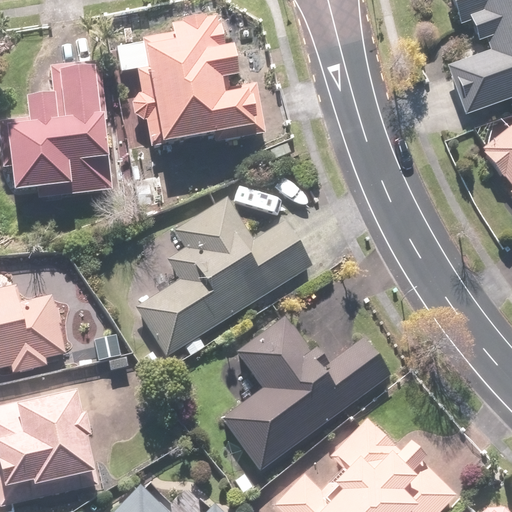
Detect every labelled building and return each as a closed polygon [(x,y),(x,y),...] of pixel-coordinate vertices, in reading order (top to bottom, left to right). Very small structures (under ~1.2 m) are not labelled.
[(511,0),(441,0),(453,29),(461,26),(467,42),(479,38),(485,53),(439,71),(458,121),(511,100),(511,0)] [(156,147),(159,147),(270,124),(263,91),(236,97),(232,79),(253,75),(247,46),(236,48),(232,27),(225,28),(223,17),(176,27),(177,35),(135,44),(156,147)] [(38,119),(3,120),(5,166),(20,166),(21,193),(63,191),(63,199),(119,196),(115,117),(107,118),(105,70),(71,72),(73,121),(65,121),(64,94),(36,96),(38,119)] [(511,127),(475,153),(491,180),(496,177),(505,192),(499,196),(511,215),(511,214),(511,127)] [(204,339),(319,265),(291,220),(258,241),(232,200),(177,235),(187,251),(170,262),(182,281),(141,308),(172,356),(185,348),(192,359),(209,348),(204,339)] [(0,368),(18,364),(20,374),(55,366),(53,357),(72,353),(59,297),(29,304),(25,286),(1,292),(0,287),(0,368)] [(265,473),(397,374),(366,333),(331,359),(320,345),(312,351),(287,318),(239,353),(268,392),(227,422),(265,473)] [(107,485),(86,394),(0,409),(0,468),(6,504),(107,485)] [(404,451),(371,420),(332,458),(343,469),(325,487),(309,471),(276,504),(283,511),(446,511),(460,499),(426,464),(432,458),(415,441),(404,451)] [(227,511),(219,504),(211,511),(168,511),(146,491),(125,511),(227,511)]
